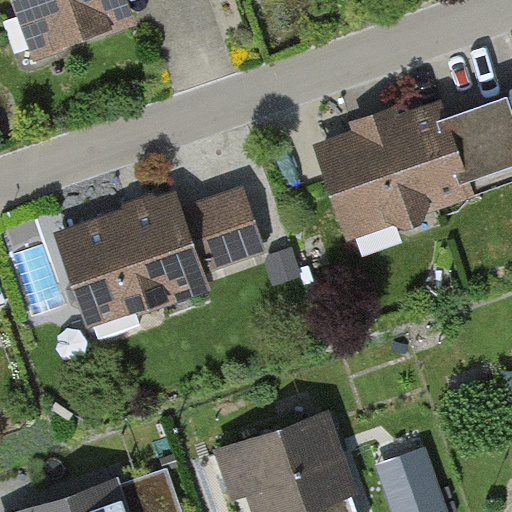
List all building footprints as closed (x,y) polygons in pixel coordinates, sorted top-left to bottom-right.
[(0,0),(0,6),(18,62),(135,24),(126,0),(0,0)] [(511,182),(511,108),(505,91),(317,161),(348,244),(511,182)] [(250,183),(60,242),(84,318),(274,258),(250,183)] [(333,421),(221,454),(238,511),(314,511),(356,500),(333,421)] [(123,511),(120,502),(87,511),(123,511)]
